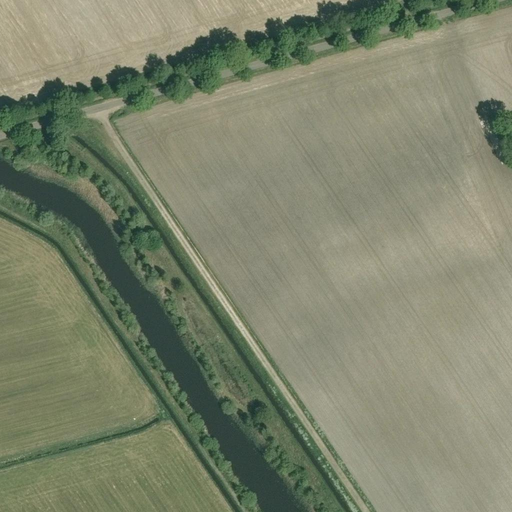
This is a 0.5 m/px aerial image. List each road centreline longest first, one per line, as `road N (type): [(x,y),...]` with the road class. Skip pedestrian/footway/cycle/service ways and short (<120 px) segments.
road 1 (unclassified): [(0,135),(493,0)]
road 2 (track): [(365,511),(96,109)]
